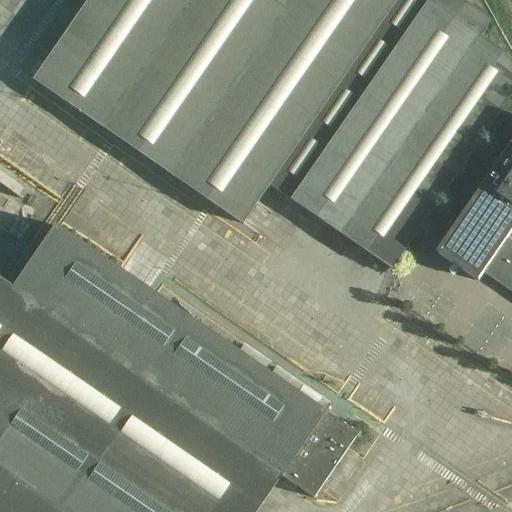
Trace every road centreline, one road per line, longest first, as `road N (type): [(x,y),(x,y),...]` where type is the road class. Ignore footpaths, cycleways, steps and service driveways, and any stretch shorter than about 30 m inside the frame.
road 1 (unknown): [(469,389),(261,275),(88,147),(0,100)]
road 2 (unknown): [(469,389),(334,511)]
